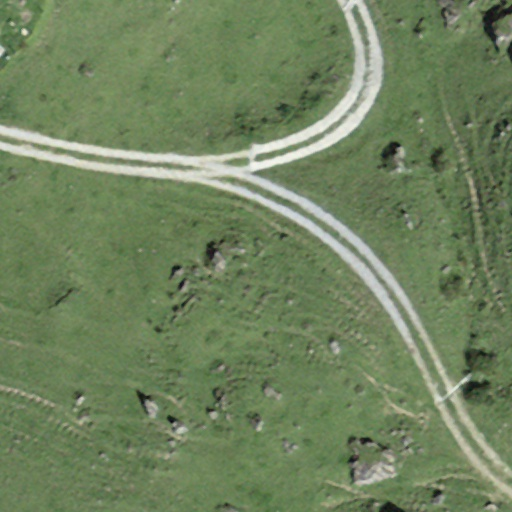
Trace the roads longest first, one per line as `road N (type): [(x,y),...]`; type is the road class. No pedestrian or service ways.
road 1 (track): [(353,0),(370,57),(366,83),(344,121),(318,142),(192,173),(0,136)]
road 2 (track): [(511,480),(480,451),(392,290),(356,252),(316,220),(241,184),(192,173)]
